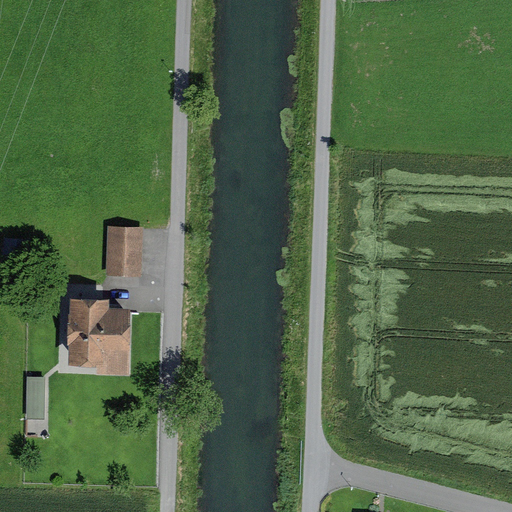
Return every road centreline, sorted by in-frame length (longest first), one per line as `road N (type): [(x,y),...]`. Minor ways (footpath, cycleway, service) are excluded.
road 1 (unclassified): [(197,0),(182,511)]
road 2 (unclassified): [(341,0),(314,462)]
road 3 (residential): [(511,511),(314,462)]
